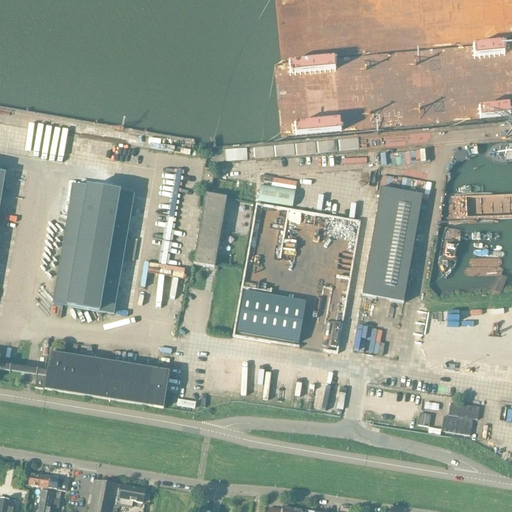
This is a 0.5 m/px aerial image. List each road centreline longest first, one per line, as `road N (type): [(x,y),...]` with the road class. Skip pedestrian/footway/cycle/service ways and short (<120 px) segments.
road 1 (unknown): [(409,373),(451,136),(511,127)]
road 2 (unclassified): [(476,480),(474,469),(455,460),(347,430),(248,422),(222,434)]
road 3 (tertiary): [(476,480),(222,434)]
road 4 (tertiary): [(222,434),(0,394)]
road 5 (residential): [(0,451),(218,487)]
road 6 (residential): [(405,511),(218,487)]
